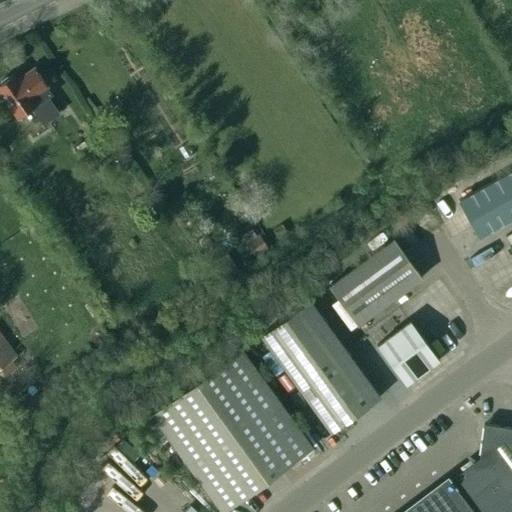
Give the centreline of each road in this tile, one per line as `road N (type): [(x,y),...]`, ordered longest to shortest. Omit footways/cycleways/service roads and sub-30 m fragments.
road 1 (unclassified): [(288,511),(509,346)]
road 2 (unclassified): [(509,346),(435,239)]
